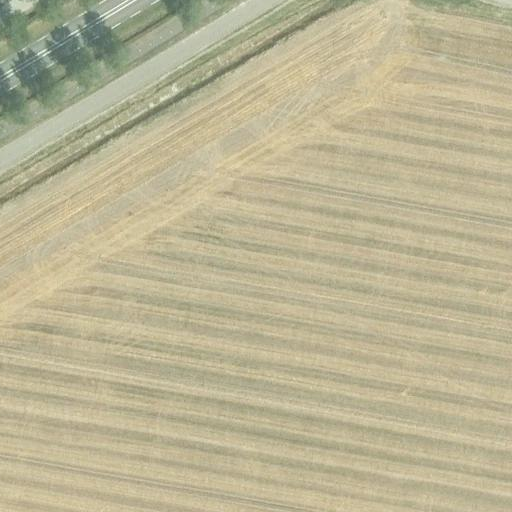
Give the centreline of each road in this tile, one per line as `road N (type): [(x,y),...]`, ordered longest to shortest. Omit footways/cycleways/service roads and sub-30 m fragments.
road 1 (unclassified): [(261,0),(0,155)]
road 2 (primary): [(0,81),(133,0)]
